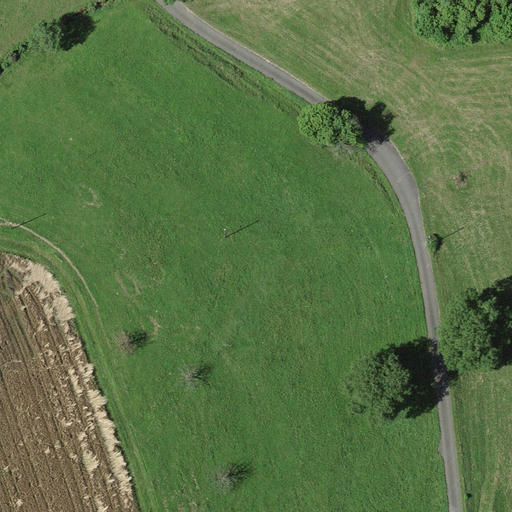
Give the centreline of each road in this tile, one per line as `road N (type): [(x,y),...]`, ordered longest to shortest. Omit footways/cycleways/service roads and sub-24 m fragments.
road 1 (unclassified): [(168,0),(353,126),(399,172),(429,277),(459,511)]
road 2 (track): [(0,246),(44,256),(62,272),(100,364)]
